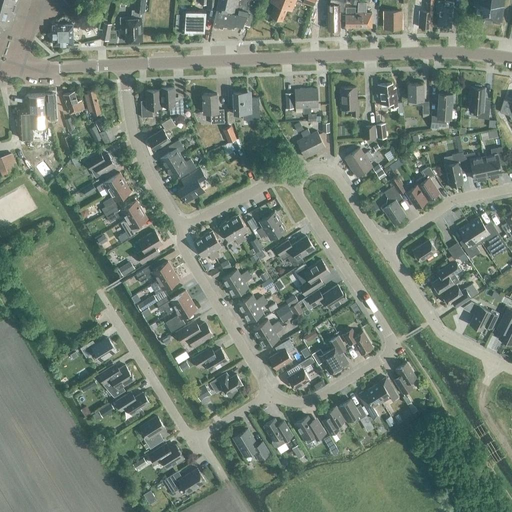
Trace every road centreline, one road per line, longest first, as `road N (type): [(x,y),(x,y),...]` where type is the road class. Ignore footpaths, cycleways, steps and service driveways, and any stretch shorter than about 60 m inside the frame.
road 1 (secondary): [(122,65),(437,52),(511,59)]
road 2 (residential): [(271,396),(323,396),(397,350),(284,182)]
road 3 (residential): [(271,396),(183,250),(180,229)]
road 4 (residential): [(511,369),(439,332),(383,247)]
road 5 (residential): [(180,229),(134,140),(122,65)]
road 6 (residential): [(116,324),(189,437),(198,438)]
road 7 (residential): [(511,194),(456,198),(383,247)]
road 8 (residential): [(383,247),(328,168),(284,182)]
